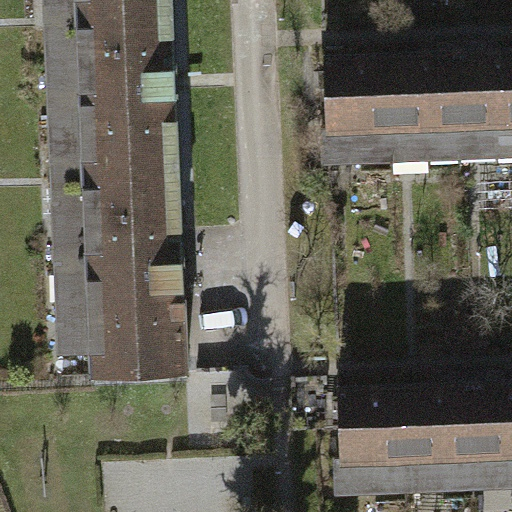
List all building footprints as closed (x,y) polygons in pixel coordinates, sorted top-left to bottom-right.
[(69,0),(70,20),(160,18),(159,0),(69,0)] [(160,18),(70,20),(70,26),(42,27),(43,59),(72,58),(73,103),(41,104),(42,138),(73,138),(75,182),(164,180),(161,80),(160,18)] [(511,47),(452,50),(456,123),(486,121),(487,151),(511,149),(511,47)] [(456,123),(452,50),(384,53),(387,125),(418,123),(419,155),(450,154),(449,123),(456,123)] [(387,125),(384,53),(314,57),(317,128),(348,127),(350,159),(384,157),(382,125),(387,125)] [(164,180),(75,182),(75,185),(46,186),(47,220),(78,219),(79,267),(45,268),(46,305),(79,304),(80,372),(169,370),(164,180)] [(511,378),(467,381),(470,453),(500,452),(502,481),(511,480),(511,378)] [(470,453),(467,381),(398,384),(402,455),(433,454),(434,486),(465,484),(464,453),(470,453)] [(402,455),(398,384),(328,387),(332,459),(363,457),(365,489),(398,487),(397,455),(402,455)]
